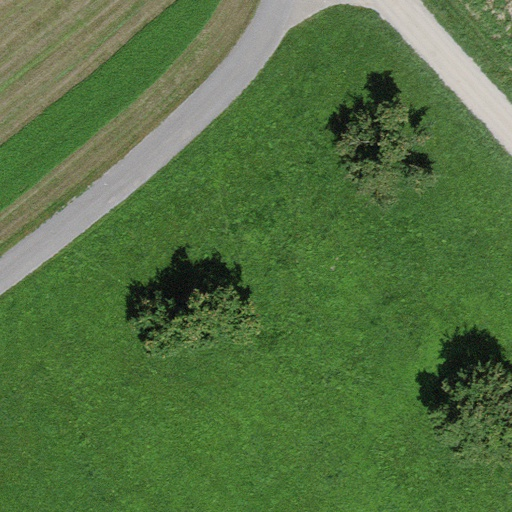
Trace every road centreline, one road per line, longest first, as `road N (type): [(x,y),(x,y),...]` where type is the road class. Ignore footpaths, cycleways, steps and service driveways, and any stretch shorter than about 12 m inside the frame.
road 1 (track): [(288,0),(277,23),(180,126),(0,273)]
road 2 (track): [(393,0),(511,124)]
